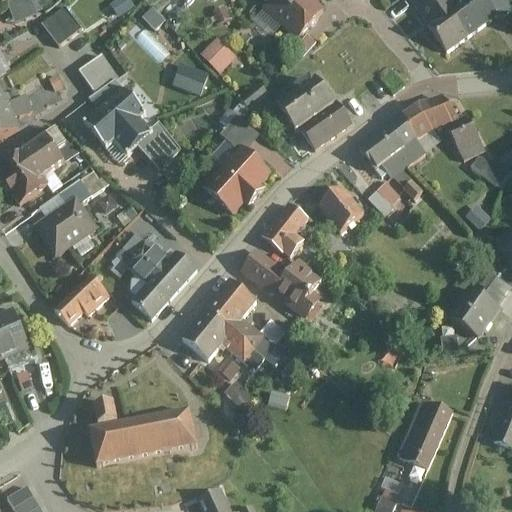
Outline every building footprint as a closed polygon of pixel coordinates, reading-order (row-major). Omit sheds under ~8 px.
[(31,0),(18,0),(7,4),(15,25),(38,17),(31,0)] [(328,11),(314,0),(273,0),(263,13),(300,44),(328,11)] [(453,6),(448,0),(407,0),(447,54),(474,34),(453,6)] [(462,0),(453,6),(474,34),(498,17),(484,0),(462,0)] [(63,8),(42,26),(59,47),(80,30),(63,8)] [(200,55),(217,77),(237,62),(219,40),(200,55)] [(102,56),(80,73),(97,96),(120,80),(102,56)] [(320,83),(280,112),(298,137),(301,135),(338,108),(320,83)] [(0,113),(10,108),(0,86),(0,113)] [(85,126),(84,128),(85,129),(95,139),(100,146),(105,151),(106,153),(108,151),(115,145),(126,158),(128,160),(129,159),(129,158),(138,150),(153,137),(150,134),(140,123),(144,119),(146,118),(144,116),(125,94),(123,92),(99,114),(86,126),(85,126)] [(420,107),(402,120),(420,143),(434,134),(445,132),(461,157),(482,149),(468,120),(458,125),(444,100),(420,107)] [(341,106),(338,108),(301,135),(316,154),(355,126),(341,106)] [(10,108),(0,113),(0,141),(21,132),(10,108)] [(402,120),(360,152),(378,176),(384,171),(394,183),(427,156),(418,144),(420,143),(402,120)] [(46,138),(0,168),(0,180),(19,208),(50,187),(44,179),(64,165),(46,138)] [(472,168),(497,189),(511,174),(486,152),(472,168)] [(241,153),(205,192),(234,219),(270,180),(241,153)] [(61,200),(69,210),(78,203),(81,209),(92,201),(82,186),(61,200)] [(386,186),(378,194),(391,208),(399,201),(386,186)] [(343,191),(320,210),(342,237),(365,218),(343,191)] [(391,208),(378,194),(368,203),(381,217),(391,208)] [(69,210),(35,233),(56,263),(99,233),(81,209),(78,203),(69,210)] [(311,225),(292,210),(265,242),(291,264),(306,246),(299,240),(311,225)] [(511,244),(502,251),(511,267),(511,244)] [(155,324),(197,274),(176,255),(168,264),(147,246),(125,270),(147,289),(133,305),(155,324)] [(257,256),(241,277),(307,325),(322,304),(314,297),(325,283),(302,266),(291,281),(257,256)] [(54,314),(69,331),(85,316),(89,320),(111,301),(91,280),(54,314)] [(231,284),(207,313),(258,354),(267,342),(244,325),(257,306),(231,284)] [(481,341),(501,312),(470,290),(450,320),(481,341)] [(0,319),(0,352),(5,363),(30,353),(13,313),(0,319)] [(258,354),(207,313),(183,344),(210,365),(223,347),(246,367),(258,354)] [(226,359),(214,371),(229,385),(240,373),(226,359)] [(237,385),(225,396),(241,413),(253,401),(237,385)] [(430,473),(454,416),(420,401),(396,458),(430,473)] [(511,402),(495,445),(511,451),(511,402)] [(6,404),(0,406),(0,421),(3,429),(15,423),(6,404)] [(114,408),(95,412),(99,431),(118,427),(114,408)] [(193,414),(91,434),(98,470),(200,450),(193,414)] [(10,502),(15,511),(34,500),(29,491),(10,502)] [(386,491),(374,511),(393,511),(401,499),(386,491)] [(247,511),(230,511),(221,493),(198,504),(201,511),(254,511),(253,509),(247,511)] [(15,511),(36,511),(40,510),(34,500),(15,511)]
